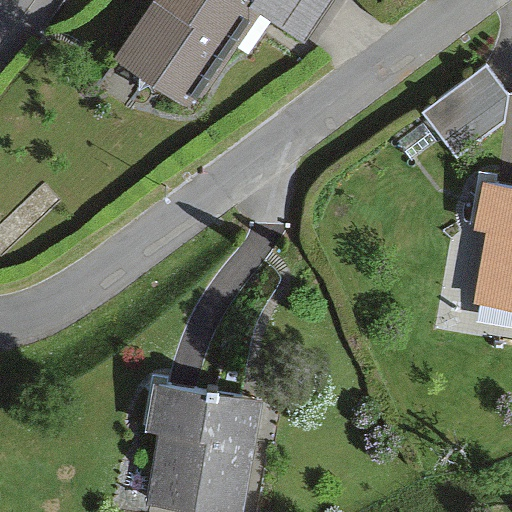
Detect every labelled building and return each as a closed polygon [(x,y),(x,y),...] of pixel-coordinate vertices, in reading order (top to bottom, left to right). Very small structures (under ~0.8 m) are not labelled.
[(252,0),(146,0),(113,49),(191,104),(260,5),(252,0)] [(332,0),(252,0),(260,5),(306,37),(332,0)] [(486,58),(417,110),(451,157),(504,118),(508,92),(486,58)] [(511,173),(482,168),(473,221),(486,223),(473,297),(511,303),(511,173)] [(243,511),(265,393),(155,373),(146,420),(161,422),(147,499),(220,511),(243,511)]
